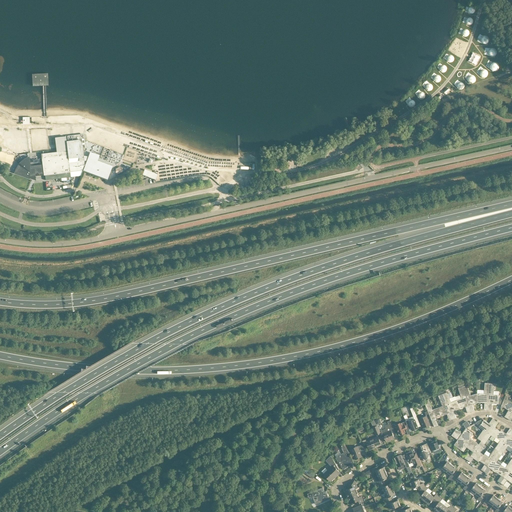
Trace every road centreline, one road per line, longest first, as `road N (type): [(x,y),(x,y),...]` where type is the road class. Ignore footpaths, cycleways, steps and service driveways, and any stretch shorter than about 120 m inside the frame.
road 1 (motorway): [(0,451),(85,392),(231,316),(326,279),(511,227)]
road 2 (motorway): [(511,212),(254,292),(105,366),(0,435)]
road 3 (motorway): [(0,354),(148,370),(270,360),(389,332),(511,279)]
road 4 (motorway): [(511,207),(90,301),(0,301)]
road 5 (unclassified): [(0,240),(77,241),(511,146)]
